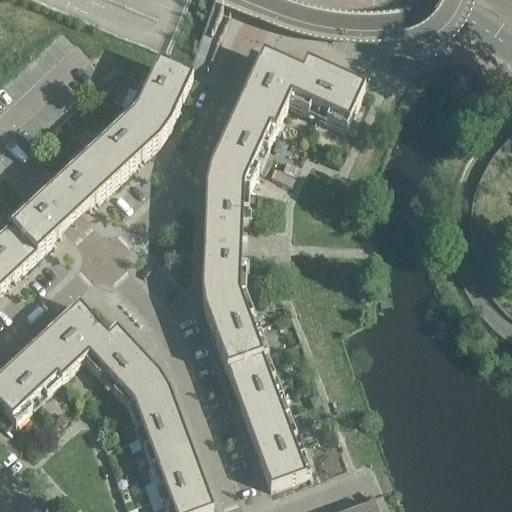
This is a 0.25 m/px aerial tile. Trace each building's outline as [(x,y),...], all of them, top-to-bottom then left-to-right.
[(263,63),(250,92),(289,110),(302,81),(301,81),(263,63)] [(158,71),(150,90),(184,107),(193,87),(158,71)] [(289,110),(288,111),(289,111),(318,124),(336,85),(306,71),(301,81),(302,81),(289,110)] [(336,85),(318,124),(346,138),(365,98),(345,89),(346,87),(337,83),(336,85)] [(131,117),(130,118),(165,144),(171,135),(180,116),(182,117),(186,108),(184,107),(150,90),(144,88),(131,117)] [(250,92),(236,121),(276,139),(289,111),(288,111),(289,110),(250,92)] [(130,119),(106,140),(136,172),(137,172),(138,173),(146,166),(144,165),(160,150),(165,144),(130,118),(130,119)] [(236,121),(223,149),(263,168),(276,139),(236,121)] [(106,140),(83,162),(113,194),(114,193),(136,172),(106,140)] [(210,178),(208,187),(250,197),(250,196),(263,168),(223,149),(221,149),(217,158),(219,159),(210,178)] [(64,188),(50,201),(76,228),(90,215),(91,217),(100,209),(98,208),(113,194),(83,162),(60,183),(64,188)] [(203,217),(202,229),(205,229),(204,247),(204,248),(242,250),(242,249),(243,230),(248,231),(249,198),(250,197),(208,187),(206,196),(205,217),(203,217)] [(32,210),(8,231),(38,263),(53,250),(54,251),(63,243),(61,242),(76,228),(50,201),(36,214),(32,210)] [(8,231),(0,238),(0,268),(15,285),(38,263),(8,231)] [(201,267),(201,279),(203,279),(202,300),(203,308),(246,303),(246,301),(247,269),(241,269),(242,250),(204,248),(203,267),(201,267)] [(0,268),(0,298),(7,292),(9,294),(16,287),(15,285),(0,268)] [(246,303),(203,308),(205,318),(212,338),(210,339),(214,349),(216,348),(257,333),(246,304),(246,303)] [(55,334),(85,366),(108,343),(79,312),(55,334)] [(257,333),(216,348),(227,378),(268,363),(257,333)] [(62,387),(85,366),(55,334),(33,355),(62,387)] [(85,366),(106,389),(138,360),(116,336),(108,343),(85,366)] [(39,409),(62,387),(33,355),(10,377),(9,377),(39,409)] [(128,412),(128,413),(164,390),(160,383),(145,367),(147,366),(140,358),(138,360),(106,389),(128,412)] [(268,363),(227,378),(237,407),(238,407),(279,392),(268,363)] [(0,413),(16,431),(39,409),(9,377),(10,377),(8,375),(1,382),(2,384),(0,385),(0,413)] [(129,414),(140,444),(181,429),(180,428),(183,427),(179,418),(177,418),(169,398),(164,390),(128,413),(129,414)] [(237,407),(235,408),(239,417),(241,417),(248,437),(289,422),(279,392),(238,407),(237,407)] [(289,422),(248,437),(255,456),(253,456),(257,466),(259,465),(259,466),(300,451),(289,422)] [(140,444),(151,473),(192,458),(181,429),(140,444)] [(300,451),(259,466),(270,496),(311,481),(300,451)] [(151,473),(162,503),(203,488),(202,487),(192,458),(151,473)] [(203,488),(162,503),(164,511),(211,511),(206,497),(208,496),(204,486),(202,487),(203,488)]
